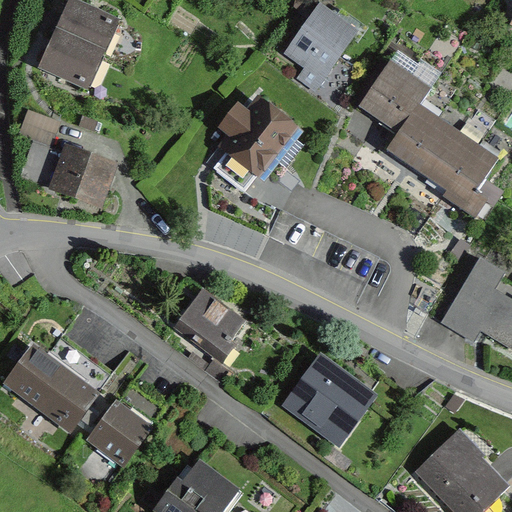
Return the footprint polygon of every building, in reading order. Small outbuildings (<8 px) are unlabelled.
[(72,2),(55,38),(102,60),(119,24),(72,2)] [(360,39),(321,10),(287,57),(304,70),(297,79),(335,107),(357,77),(341,65),(360,39)] [(55,38),(38,75),(85,97),(102,60),(55,38)] [(360,113),(379,126),(412,79),(393,66),(360,113)] [(434,94),(412,79),(379,126),(401,141),(423,109),(434,94)] [(251,116),(242,108),(221,134),(226,139),(218,149),(262,185),(303,136),(262,102),(251,116)] [(407,168),(440,121),(423,109),(401,141),(390,156),(407,168)] [(63,129),(31,117),(23,138),(55,150),(63,129)] [(440,121),(407,168),(443,194),(476,147),(440,121)] [(476,147),(443,194),(447,197),(479,219),(490,204),(476,195),(498,163),(476,147)] [(119,171),(67,150),(49,193),(101,215),(119,171)] [(509,277),(482,261),(444,323),(511,363),(511,302),(498,294),(509,277)] [(249,325),(204,294),(177,333),(223,364),(249,325)] [(36,349),(6,388),(71,438),(101,398),(36,349)] [(380,399),(325,357),(285,408),(340,450),(380,399)] [(119,405),(90,441),(129,472),(158,435),(119,405)] [(463,434),(419,473),(454,511),(486,511),(510,491),(484,462),(487,459),(463,434)] [(226,511),(239,493),(201,466),(196,474),(188,468),(158,511),(226,511)]
